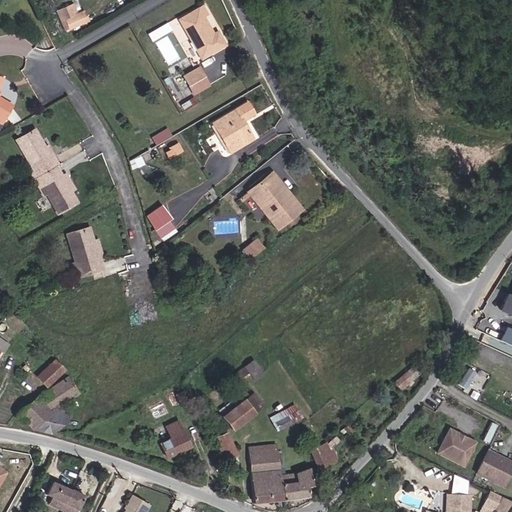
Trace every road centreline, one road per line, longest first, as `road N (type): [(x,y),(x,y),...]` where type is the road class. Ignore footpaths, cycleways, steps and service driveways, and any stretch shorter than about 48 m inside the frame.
road 1 (residential): [(457,328),(448,286),(296,117),(235,0)]
road 2 (residential): [(0,434),(133,470),(238,511)]
road 3 (unknown): [(61,59),(94,87),(133,150),(160,263)]
road 4 (residential): [(457,328),(429,383),(331,511)]
